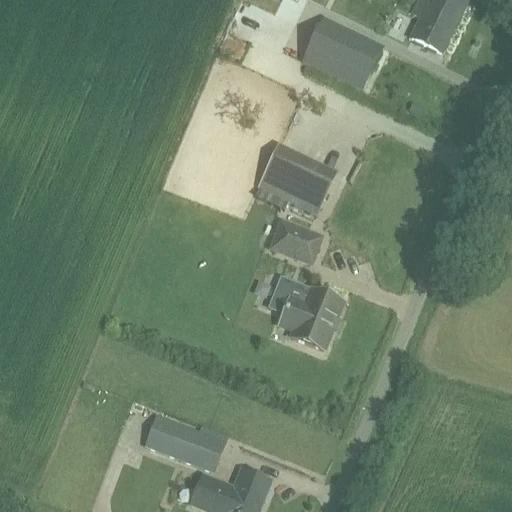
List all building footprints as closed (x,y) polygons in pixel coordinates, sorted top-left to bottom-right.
[(421,21),(411,42),(441,56),(466,4),(457,0),(421,0),(413,17),(421,21)] [(362,95),(384,50),(323,20),(302,65),(362,95)] [(412,104),(408,112),(418,117),(422,108),(412,104)] [(278,154),(265,148),(248,183),(260,189),(255,199),(284,213),(289,203),(316,216),(334,179),(278,152),(278,154)] [(161,217),(168,220),(184,183),(177,180),(161,217)] [(184,226),(198,187),(185,182),(171,221),(184,226)] [(271,252),(310,267),(321,241),(281,226),(271,252)] [(284,318),(282,322),(279,329),(294,334),(292,341),(323,354),(342,306),(311,293),(281,282),(269,312),(284,318)] [(214,478),(227,444),(157,417),(144,452),(214,478)] [(190,508),(198,511),(259,511),(271,484),(241,472),(233,492),(202,479),(190,508)]
